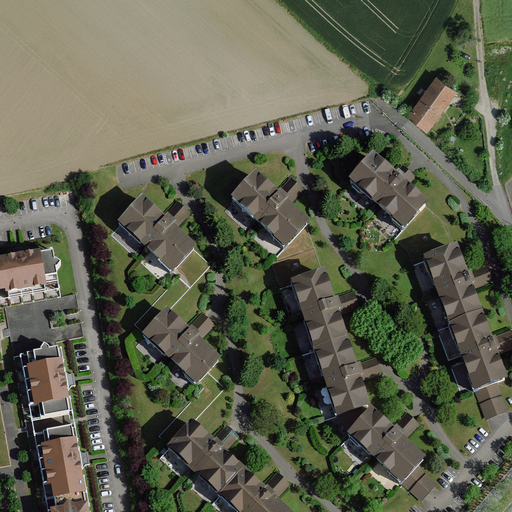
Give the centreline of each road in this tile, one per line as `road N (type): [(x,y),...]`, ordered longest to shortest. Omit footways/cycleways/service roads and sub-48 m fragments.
road 1 (residential): [(122,183),(394,113),(507,216)]
road 2 (track): [(477,0),(495,180)]
